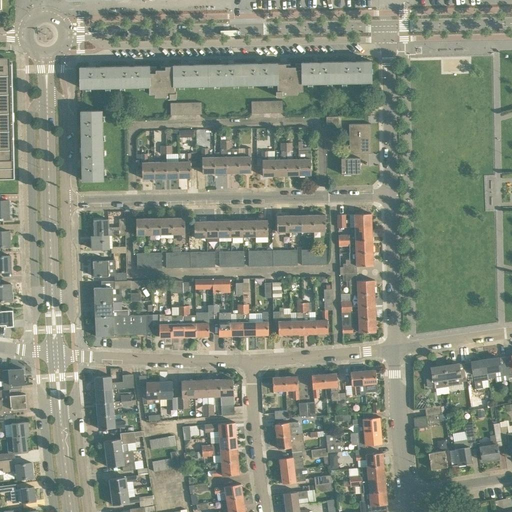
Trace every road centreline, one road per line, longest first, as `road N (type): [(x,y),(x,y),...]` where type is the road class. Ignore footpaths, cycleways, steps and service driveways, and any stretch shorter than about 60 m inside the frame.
road 1 (residential): [(91,32),(102,46),(388,42)]
road 2 (tertiary): [(388,27),(91,32)]
road 3 (residential): [(130,198),(389,194)]
road 4 (residential): [(47,95),(29,107),(29,128),(36,287),(52,303)]
road 5 (tertiary): [(52,303),(47,95)]
road 6 (residential): [(54,354),(245,360)]
road 7 (residential): [(392,352),(389,194)]
road 8 (unknown): [(163,511),(135,357)]
road 9 (residential): [(245,360),(264,511)]
road 10 (residential): [(389,194),(388,42)]
road 11 (residential): [(245,360),(392,352)]
road 12 (residential): [(404,495),(392,352)]
road 13 (residential): [(89,511),(76,411),(58,394)]
road 14 (residential): [(65,201),(66,102),(47,86)]
road 15 (tertiary): [(511,23),(388,27)]
road 16 (residential): [(58,394),(43,414),(54,511)]
road 17 (residential): [(392,352),(511,332)]
